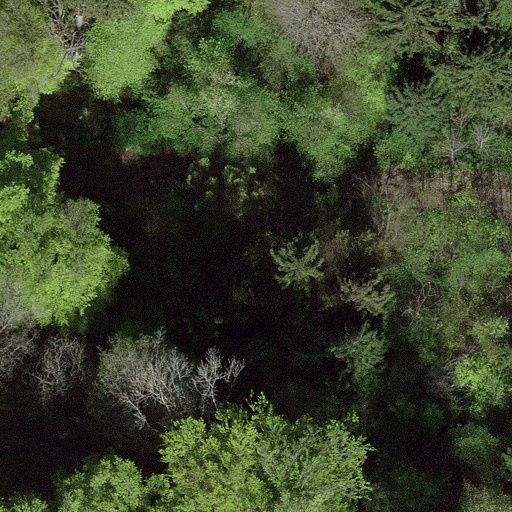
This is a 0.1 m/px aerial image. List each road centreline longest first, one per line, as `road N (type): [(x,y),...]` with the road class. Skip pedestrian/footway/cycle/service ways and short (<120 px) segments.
road 1 (track): [(0,173),(511,195)]
road 2 (track): [(0,422),(269,495),(305,511)]
